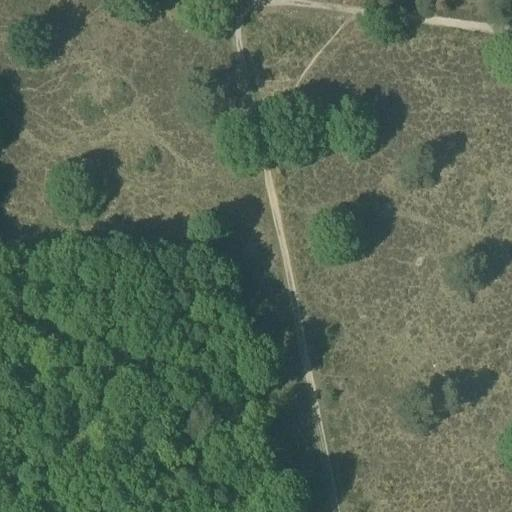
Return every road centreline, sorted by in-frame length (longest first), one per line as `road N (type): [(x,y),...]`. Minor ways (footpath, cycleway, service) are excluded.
road 1 (track): [(332,511),(236,0)]
road 2 (track): [(511,26),(330,0)]
